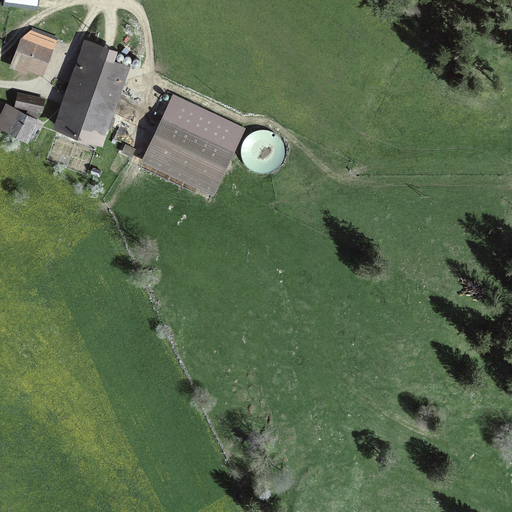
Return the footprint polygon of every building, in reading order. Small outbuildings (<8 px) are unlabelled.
[(34,41),(33,44),(18,38),(10,58),(38,69),(48,47),(34,41)] [(117,102),(111,99),(123,63),(92,53),(95,43),(82,38),(78,51),(80,52),(55,125),(97,140),(100,130),(105,132),(108,126),(109,126),(117,102)] [(138,56),(135,54),(131,55),(130,58),(131,62),(135,62),(138,60),(138,56)] [(41,98),(16,90),(12,101),(37,110),(41,98)] [(145,158),(213,191),(243,127),(175,94),(145,158)] [(26,107),(22,114),(4,105),(0,112),(0,123),(24,135),(37,114),(26,107)]
